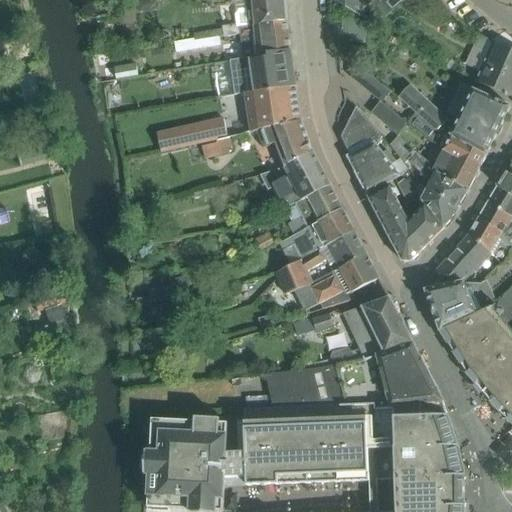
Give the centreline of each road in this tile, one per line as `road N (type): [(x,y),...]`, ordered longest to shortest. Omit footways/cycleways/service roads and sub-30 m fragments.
road 1 (residential): [(407,289),(343,182),(322,129),(307,0)]
road 2 (residential): [(492,511),(485,452),(407,289)]
road 3 (residential): [(407,289),(469,213),(511,139)]
